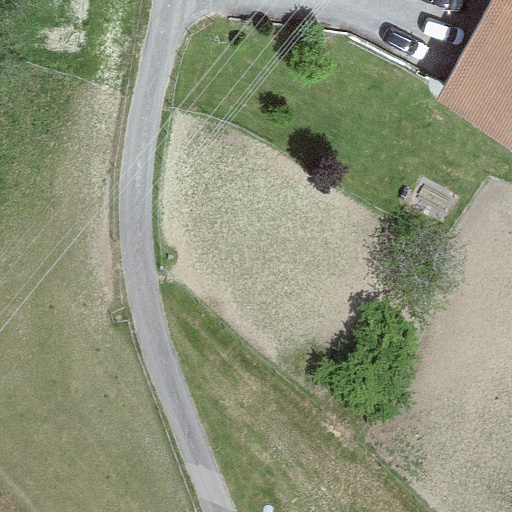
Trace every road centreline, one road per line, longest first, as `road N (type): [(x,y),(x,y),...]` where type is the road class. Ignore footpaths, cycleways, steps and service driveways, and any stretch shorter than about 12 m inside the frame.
road 1 (unclassified): [(170,0),(137,175),(139,274),(221,511)]
road 2 (unknown): [(293,0),(511,44)]
